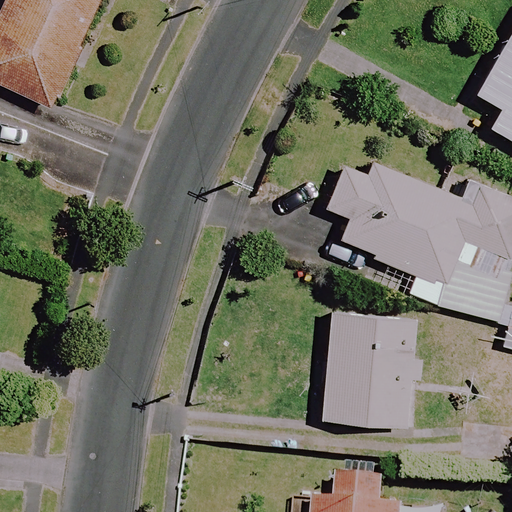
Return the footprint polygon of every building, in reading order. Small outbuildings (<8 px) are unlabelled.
[(99,0),(4,0),(0,10),(0,88),(51,111),(99,0)] [(511,146),(511,32),(474,98),(497,112),(486,131),(511,146)] [(488,329),(496,331),(490,347),(511,354),(511,310),(497,305),(511,264),(511,263),(511,197),(454,176),(447,197),(368,169),(363,182),(347,176),(335,210),(346,214),(334,246),(411,274),(402,297),(433,308),(488,329)] [(414,322),(330,316),(323,424),(406,430),(414,322)] [(374,481),(374,468),(345,467),(345,479),(328,478),(326,502),(294,500),(293,511),(402,511),(403,511),(383,510),(384,482),(374,481)]
